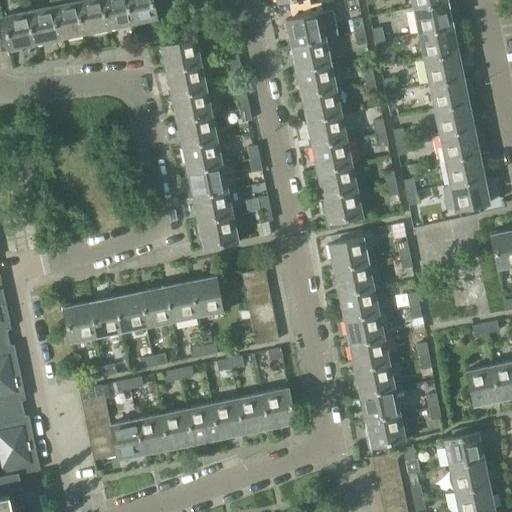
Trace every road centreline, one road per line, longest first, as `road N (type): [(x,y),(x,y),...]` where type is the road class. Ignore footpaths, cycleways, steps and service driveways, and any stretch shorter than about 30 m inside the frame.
road 1 (residential): [(146,511),(297,459),(324,437),(242,0)]
road 2 (residential): [(12,271),(149,232),(161,211),(130,85),(0,89)]
road 3 (residential): [(511,132),(484,0)]
